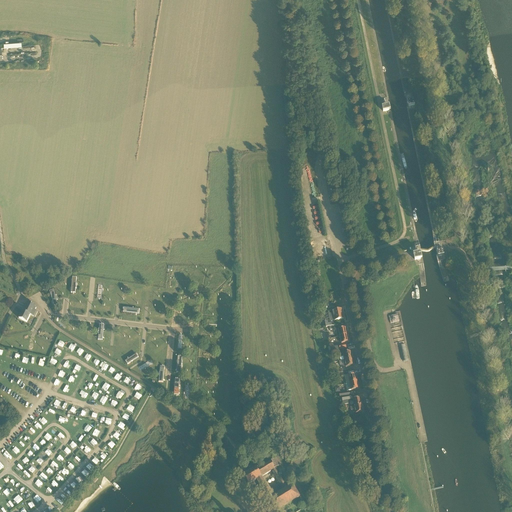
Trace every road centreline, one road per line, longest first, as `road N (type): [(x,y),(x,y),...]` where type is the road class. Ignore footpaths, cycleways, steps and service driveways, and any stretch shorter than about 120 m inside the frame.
road 1 (unclassified): [(391,511),(319,148)]
road 2 (unclassified): [(240,472),(221,431),(54,328),(20,294)]
road 3 (track): [(319,148),(291,0)]
